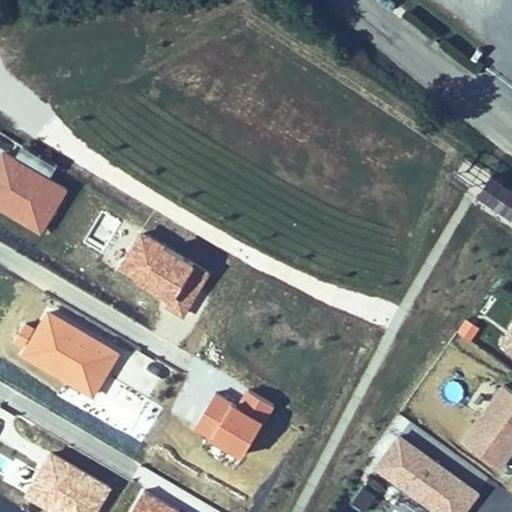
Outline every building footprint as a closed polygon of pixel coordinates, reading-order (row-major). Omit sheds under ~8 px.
[(511,322),(499,340),(511,349),(511,322)] [(503,466),(511,452),(511,385),(503,379),(462,438),(503,466)] [(478,489),(400,432),(377,463),(443,511),(448,511),(459,498),(467,503),(478,489)] [(470,511),(499,511),(511,493),(488,481),(470,511)] [(460,511),(467,503),(459,498),(448,511),(460,511)]
